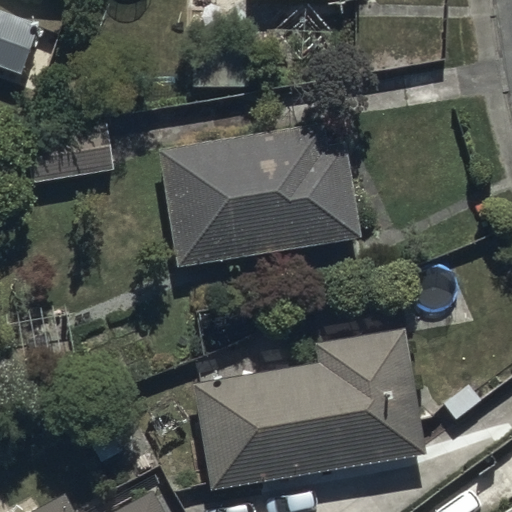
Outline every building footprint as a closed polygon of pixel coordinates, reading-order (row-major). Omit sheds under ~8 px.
[(0,2),(0,57),(22,66),(41,19),(0,2)] [(160,140),(179,258),(359,230),(344,135),(331,137),(328,114),(160,140)] [(21,129),(29,180),(116,166),(108,115),(21,129)] [(319,352),(191,374),(209,481),(423,445),(402,319),(316,334),(319,352)] [(167,511),(154,486),(106,511),(78,511),(66,488),(20,511),(167,511)] [(511,511),(511,497),(488,511),(511,511)]
